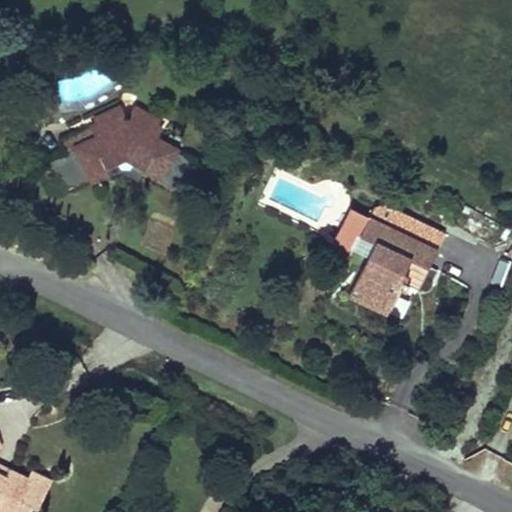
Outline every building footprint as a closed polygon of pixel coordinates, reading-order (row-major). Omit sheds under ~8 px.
[(137,101),(133,110),(152,120),(157,111),(137,101)] [(97,135),(77,145),(91,175),(63,188),(66,195),(114,174),(110,160),(126,153),(143,162),(157,170),(155,175),(178,189),(193,163),(168,148),(172,141),(156,132),(160,123),(152,120),(133,110),(126,107),(118,111),(116,107),(97,116),(99,119),(92,121),(97,135)] [(168,148),(193,163),(197,157),(172,141),(168,148)] [(49,159),(63,188),(91,175),(77,145),(49,159)] [(137,174),(143,162),(126,153),(110,160),(114,174),(127,168),(137,174)] [(347,218),(431,260),(437,248),(420,239),(428,222),(387,202),(374,203),(369,213),(353,204),(347,218)] [(431,260),(347,218),(334,243),(364,258),(347,291),(389,312),(400,290),(405,293),(410,282),(406,280),(409,273),(403,270),(409,258),(427,267),(431,260)] [(420,239),(437,248),(446,231),(428,222),(420,239)] [(2,405),(0,405),(0,511),(37,511),(41,506),(46,508),(62,475),(39,463),(34,471),(18,462),(13,471),(0,463),(0,425),(7,423),(2,405)] [(12,439),(7,423),(0,425),(0,463),(13,471),(18,462),(9,458),(3,443),(12,439)] [(394,488),(390,495),(407,504),(411,497),(394,488)] [(403,511),(407,504),(390,495),(382,511),(383,511),(403,511)]
